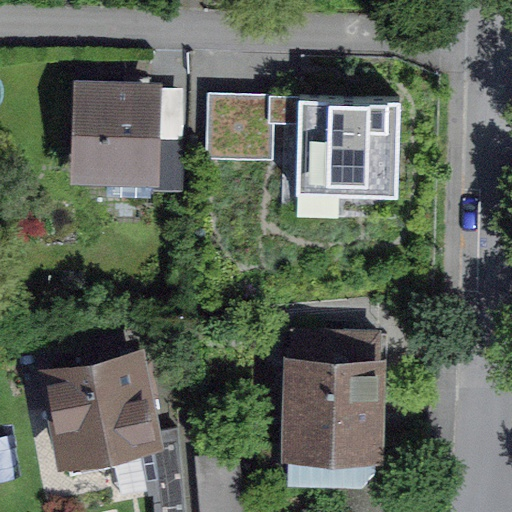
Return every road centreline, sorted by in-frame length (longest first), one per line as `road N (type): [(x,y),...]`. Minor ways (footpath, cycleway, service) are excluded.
road 1 (residential): [(486,45),(0,32)]
road 2 (residential): [(500,511),(486,45)]
